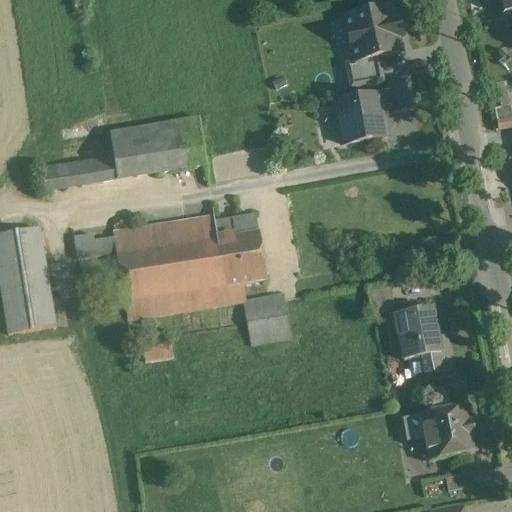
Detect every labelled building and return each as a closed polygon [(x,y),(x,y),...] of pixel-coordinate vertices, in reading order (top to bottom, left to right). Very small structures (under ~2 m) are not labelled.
[(511,0),(498,0),(501,16),(511,14),(511,0)] [(390,10),(344,20),(344,21),(354,64),(400,54),(400,53),(397,39),(400,38),(400,35),(398,24),(394,24),(390,10)] [(407,81),(388,84),(393,116),(413,112),(407,81)] [(378,98),(335,106),(338,123),(334,128),(337,141),(341,145),(342,147),(385,139),(378,98)] [(198,122),(109,137),(113,160),(117,182),(205,169),(198,122)] [(117,182),(113,160),(95,163),(99,185),(117,182)] [(95,163),(41,171),(46,193),(99,185),(95,163)] [(258,218),(218,224),(217,220),(208,221),(211,245),(221,244),(228,289),(241,287),(267,283),(258,218)] [(208,221),(113,233),(114,240),(117,256),(121,284),(125,306),(228,289),(221,244),(211,245),(208,221)] [(56,331),(39,230),(0,237),(0,293),(8,340),(56,331)] [(94,236),(73,239),(76,262),(97,260),(95,243),(94,236)] [(114,240),(95,243),(97,260),(117,256),(114,240)] [(121,284),(107,287),(110,308),(125,306),(121,284)] [(389,286),(365,290),(370,317),(394,312),(389,286)] [(228,289),(125,306),(127,323),(243,304),(244,304),(244,303),(241,287),(228,289)] [(283,297),(244,303),(244,304),(243,304),(250,348),(290,341),(291,341),(283,297)] [(430,311),(394,318),(403,363),(407,362),(439,356),(439,354),(430,311)] [(170,346),(142,350),(144,367),(172,363),(170,346)] [(439,356),(407,362),(410,380),(423,377),(450,372),(446,353),(439,354),(439,356)] [(468,409),(420,419),(420,420),(402,424),(406,445),(423,442),(428,466),(477,456),(468,409)] [(470,474),(447,479),(451,495),(473,490),(470,474)]
